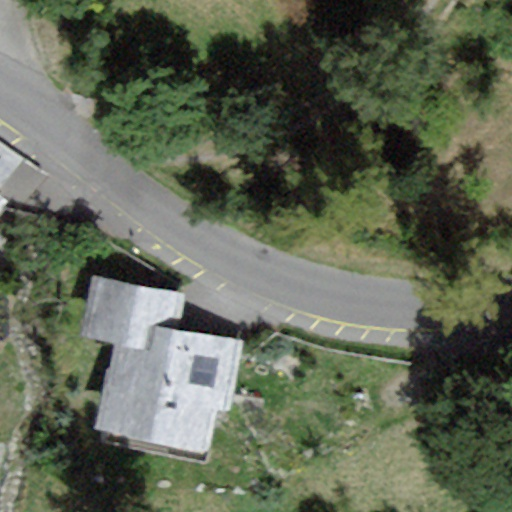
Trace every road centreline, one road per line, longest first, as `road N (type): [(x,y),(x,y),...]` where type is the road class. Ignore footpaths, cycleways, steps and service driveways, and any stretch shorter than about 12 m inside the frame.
road 1 (unclassified): [(0,104),(216,257),(274,287),(370,310),(511,303)]
road 2 (track): [(441,0),(367,100),(330,127),(279,145),(120,159),(99,176)]
